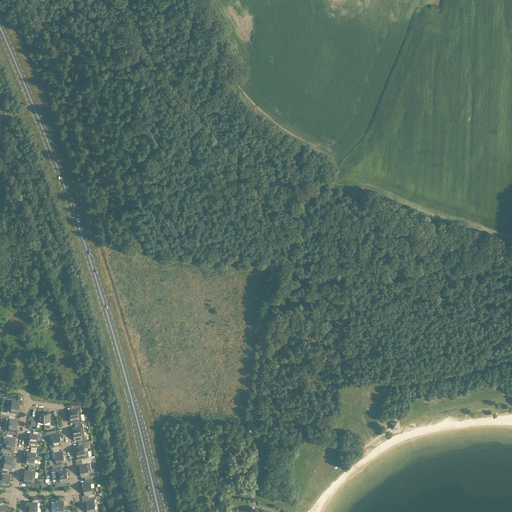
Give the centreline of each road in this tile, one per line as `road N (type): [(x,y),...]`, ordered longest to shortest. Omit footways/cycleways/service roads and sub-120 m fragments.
road 1 (primary): [(0,25),(72,202),(158,511)]
road 2 (track): [(309,208),(209,121),(148,42),(128,0)]
road 3 (track): [(511,339),(309,208)]
